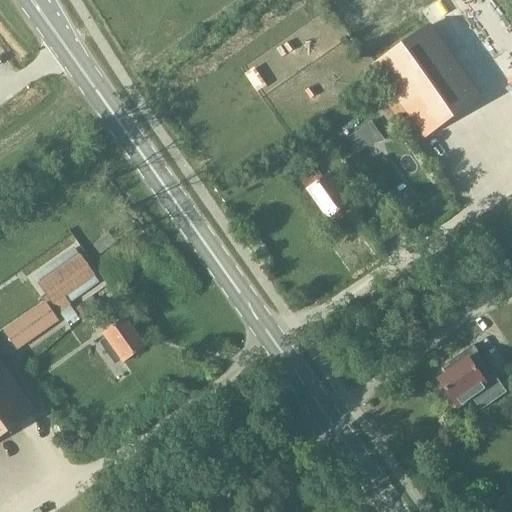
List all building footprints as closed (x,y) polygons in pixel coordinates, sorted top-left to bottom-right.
[(423,139),(481,99),(430,27),(372,67),(423,139)] [(327,221),(348,205),(326,176),(321,180),(314,170),(298,181),(305,191),(327,221)] [(39,284),(59,313),(70,305),(64,297),(95,275),(79,253),(38,283),(39,284)] [(125,363),(146,348),(124,318),(124,319),(116,309),(101,320),(108,330),(103,334),(125,363)] [(50,312),(10,340),(17,351),(58,323),(50,312)] [(437,380),(456,408),(497,381),(473,346),(441,367),(445,374),(437,380)] [(0,437),(35,413),(0,362),(0,437)] [(226,398),(230,403),(238,397),(235,392),(226,398)]
